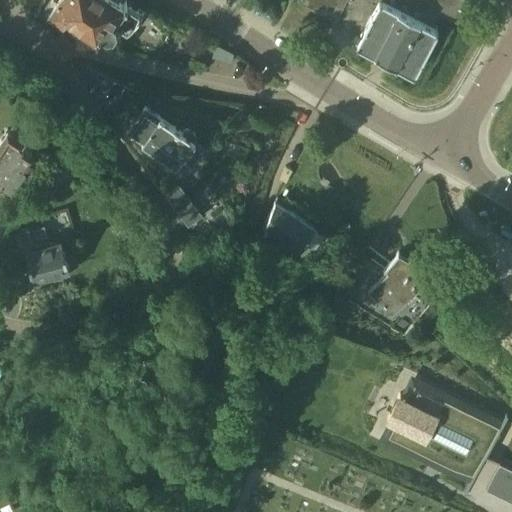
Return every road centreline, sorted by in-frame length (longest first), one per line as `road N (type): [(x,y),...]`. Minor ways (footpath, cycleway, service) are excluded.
road 1 (residential): [(0,322),(76,328),(113,314),(166,275),(176,246),(161,205),(30,39)]
road 2 (residential): [(326,90),(276,97),(30,39)]
road 3 (tertiary): [(326,90),(188,0)]
road 4 (tertiary): [(446,159),(326,90)]
road 5 (secondary): [(446,159),(511,45)]
